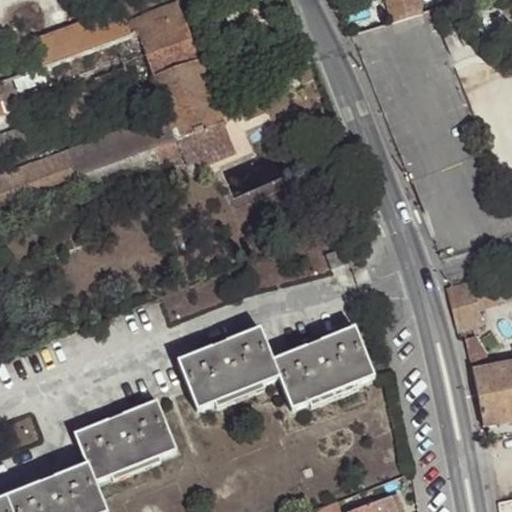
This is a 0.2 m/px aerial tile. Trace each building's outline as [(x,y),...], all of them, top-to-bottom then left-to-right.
[(385,0),(391,25),(420,16),(416,0),(385,0)] [(177,3),(127,22),(132,36),(151,80),(200,62),(177,3)] [(122,13),(34,44),(43,67),(132,36),(127,22),(122,13)] [(477,43),(467,16),(453,21),(463,47),(477,43)] [(442,17),(434,20),(440,35),(449,31),(442,17)] [(132,36),(43,67),(0,83),(0,93),(9,117),(124,76),(134,100),(156,92),(151,80),(132,36)] [(232,145),(200,62),(151,80),(156,92),(166,117),(184,158),(186,162),(194,159),(232,145)] [(308,67),(296,71),(301,85),(314,82),(308,67)] [(0,120),(9,117),(0,93),(0,120)] [(166,117),(0,176),(0,208),(75,180),(82,197),(184,158),(166,117)] [(22,129),(0,137),(0,153),(27,144),(22,129)] [(232,145),(194,159),(197,165),(199,171),(236,157),(232,145)] [(234,197),(244,222),(277,209),(267,184),(234,197)] [(362,259),(359,244),(349,246),(353,261),(362,259)] [(343,267),(337,251),(327,256),(332,272),(343,267)] [(511,269),(472,282),(479,311),(511,300),(511,269)] [(472,282),(446,290),(455,333),(471,329),(483,327),(479,311),(472,282)] [(57,325),(54,317),(38,324),(43,334),(57,325)] [(471,329),(455,333),(456,335),(463,338),(464,341),(473,339),(471,329)] [(374,380),(354,332),(273,364),(260,332),(179,365),(199,412),(279,382),(292,413),(374,380)] [(473,376),(483,427),(511,422),(511,364),(487,369),(484,362),(493,360),(480,337),(473,339),(464,341),(473,376)] [(176,453),(157,405),(76,438),(88,469),(0,504),(0,511),(104,511),(95,486),(176,453)] [(399,497),(393,498),(398,511),(405,511),(405,507),(399,497)] [(398,511),(393,498),(356,511),(398,511)]
